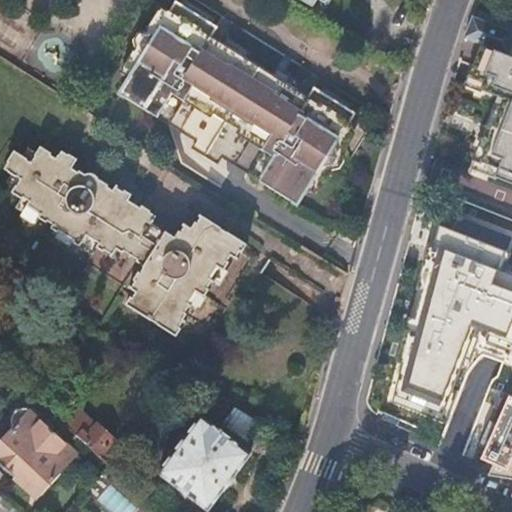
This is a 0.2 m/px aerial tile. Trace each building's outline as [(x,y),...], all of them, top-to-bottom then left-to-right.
[(219,162),(222,155),(231,143),(256,159),(248,171),(298,202),(307,187),(310,189),(352,120),(348,119),(354,110),(315,86),(309,94),(212,36),(216,27),(176,2),(171,11),(167,9),(124,77),(129,79),(120,93),(170,123),(178,110),(192,119),(191,136),(195,139),(194,142),(205,154),(208,155),(219,162)] [(511,33),(473,18),(466,38),(508,56),(511,44),(511,33)] [(511,58),(482,47),(467,86),(500,99),(504,100),(494,128),(489,126),(482,143),(490,147),(480,173),(511,185),(511,58)] [(500,99),(489,126),(494,128),(504,100),(500,99)] [(189,135),(191,136),(192,119),(178,110),(170,123),(189,135)] [(231,143),(222,155),(248,171),(256,159),(231,143)] [(472,170),(480,173),(490,147),(482,143),(472,170)] [(154,218),(126,201),(128,197),(113,189),(112,192),(108,185),(100,184),(84,175),(82,177),(70,171),(74,163),(58,154),(54,161),(38,152),(28,167),(12,157),(1,172),(18,184),(10,197),(25,206),(25,209),(39,216),(37,221),(52,229),(50,233),(78,250),(86,239),(97,247),(95,251),(109,258),(113,252),(142,270),(131,289),(135,291),(126,306),(178,337),(186,323),(184,321),(192,306),(188,303),(196,291),(205,296),(213,281),(209,278),(217,266),(224,270),(233,256),(236,258),(245,244),(198,216),(190,230),(182,226),(174,240),(150,225),(154,218)] [(503,241),(511,244),(511,221),(489,213),(476,246),(498,254),(503,241)] [(468,360),(474,362),(479,350),(473,348),(476,344),(487,349),(494,331),(483,327),(498,291),(466,278),(444,329),(421,382),(430,385),(423,402),(445,411),(452,395),(458,398),(464,383),(460,382),(468,360)] [(464,383),(474,362),(468,360),(460,382),(464,383)] [(498,416),(505,420),(511,403),(511,397),(504,394),(500,394),(494,408),(500,410),(498,416)] [(79,437),(110,465),(125,479),(134,469),(110,448),(115,442),(97,426),(96,428),(64,400),(58,408),(65,416),(61,420),(79,437)] [(498,467),(499,467),(511,436),(511,403),(505,420),(486,462),(498,467)] [(248,444),(265,423),(237,407),(225,425),(248,444)] [(77,455),(28,411),(21,411),(14,414),(11,420),(10,427),(10,433),(0,444),(0,467),(12,478),(16,474),(41,495),(77,455)] [(208,511),(252,456),(203,416),(158,473),(208,511)] [(455,452),(465,457),(466,455),(475,437),(464,431),(455,447),(455,450),(455,452)] [(511,436),(499,467),(511,472),(511,436)]
